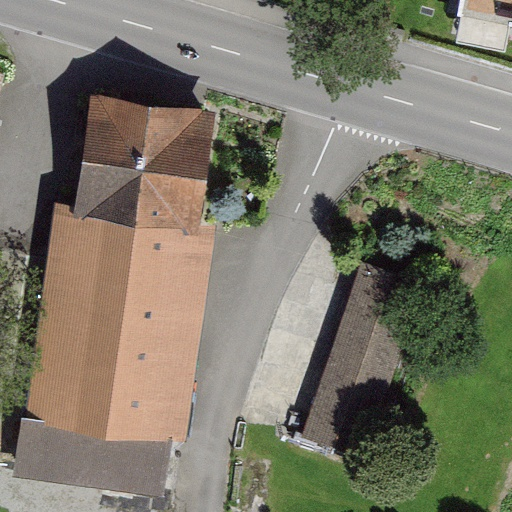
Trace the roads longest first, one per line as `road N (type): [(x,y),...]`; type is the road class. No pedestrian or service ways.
road 1 (residential): [(352,88),(268,283),(222,421),(206,511)]
road 2 (secondary): [(352,88),(51,0)]
road 3 (secondary): [(511,134),(352,88)]
